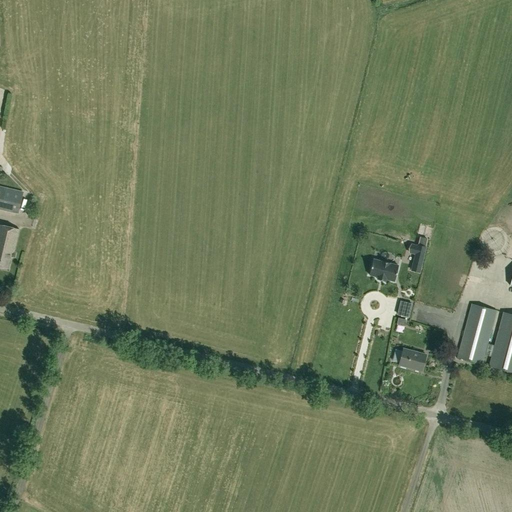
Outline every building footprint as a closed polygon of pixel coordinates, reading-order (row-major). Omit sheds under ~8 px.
[(23,192),(0,186),(0,209),(18,214),(23,192)] [(0,267),(7,269),(11,253),(13,253),(19,230),(0,225),(0,267)] [(382,261),(373,259),(369,275),(378,277),(377,279),(385,281),(385,279),(394,281),(398,266),(390,264),(390,263),(382,261)] [(482,364),(496,311),(471,304),(457,357),(482,364)] [(511,314),(504,313),(490,366),(511,371),(511,314)] [(426,355),(403,349),(399,365),(422,371),(426,355)]
